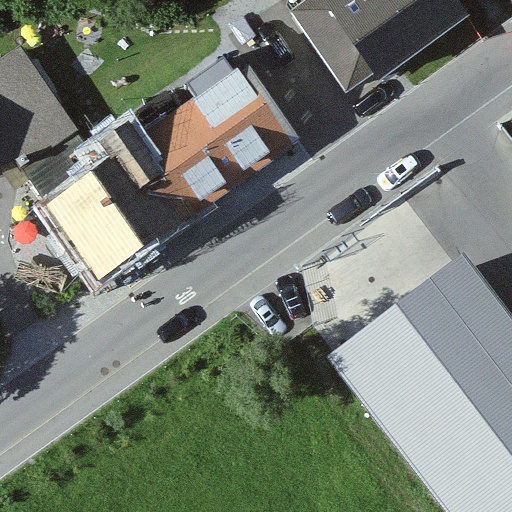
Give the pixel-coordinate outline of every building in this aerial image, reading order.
[(325,0),(294,23),(352,104),(470,19),(456,0),(325,0)] [(29,25),(0,45),(0,67),(40,41),(29,25)] [(205,105),(147,147),(136,133),(127,139),(188,223),(283,153),(295,145),(234,62),(195,91),(205,105)] [(188,223),(127,139),(125,136),(103,152),(105,155),(96,161),(106,176),(49,218),(99,287),(178,230),(188,223)] [(472,511),(511,511),(511,258),(489,223),(345,316),(472,511)]
